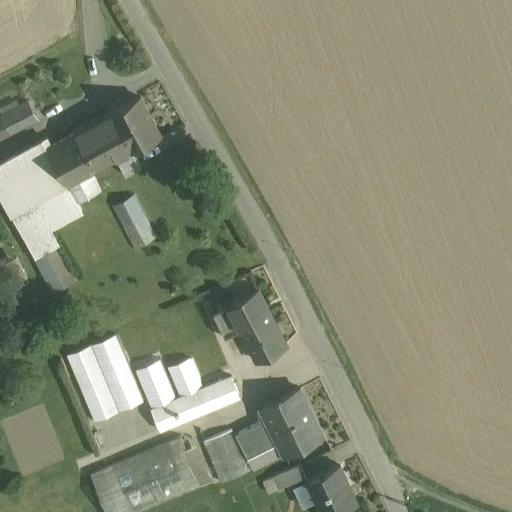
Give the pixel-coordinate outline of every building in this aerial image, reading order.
[(161,134),(141,97),(112,112),(112,113),(86,127),(97,148),(97,149),(114,140),(112,135),(121,130),(132,150),(132,149),(161,134)] [(28,101),(2,115),(11,133),(37,119),(28,101)] [(0,138),(11,133),(2,115),(0,115),(0,138)] [(86,127),(51,146),(62,167),(97,148),(86,127)] [(62,167),(4,198),(13,214),(40,200),(68,185),(94,171),(119,158),(133,151),(132,149),(132,150),(121,130),(112,135),(114,140),(97,149),(97,148),(62,167)] [(47,139),(0,163),(0,189),(4,198),(62,167),(51,146),(47,139)] [(133,151),(119,158),(128,174),(142,167),(133,151)] [(68,185),(77,202),(103,189),(94,171),(68,185)] [(137,192),(113,203),(133,244),(156,233),(137,192)] [(80,278),(40,200),(13,214),(51,293),(80,278)] [(259,289),(229,304),(241,330),(257,360),(282,347),(282,348),(287,345),(259,289)] [(241,330),(229,304),(213,312),(226,337),(241,330)] [(177,398),(145,322),(120,332),(151,408),(172,400),(177,398)] [(143,400),(116,334),(66,354),(93,420),(143,400)] [(204,386),(191,356),(167,366),(180,397),(204,386)] [(231,375),(204,386),(213,408),(240,397),(231,375)] [(177,398),(172,400),(151,408),(161,430),(213,408),(204,386),(180,397),(177,398)] [(267,418),(285,454),(324,434),(301,388),(261,407),(267,418)] [(267,418),(236,434),(254,469),(285,454),(267,418)] [(232,429),(205,440),(221,482),(249,471),(232,429)] [(180,435),(90,472),(107,511),(136,511),(202,485),(180,435)] [(300,463),(274,475),(280,488),(306,476),(300,463)] [(340,465),(308,481),(322,511),(338,511),(358,503),(350,486),(348,486),(339,467),(341,467),(340,465)]
